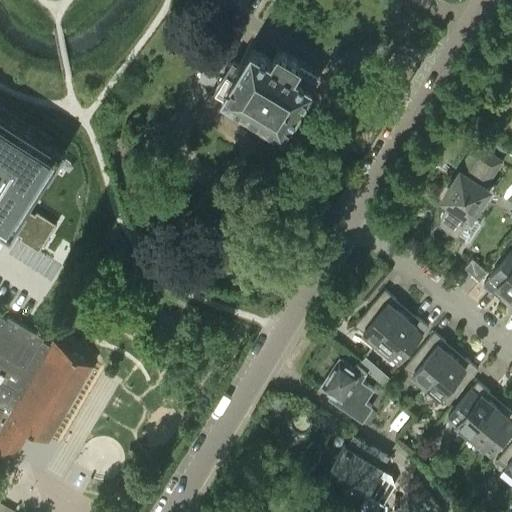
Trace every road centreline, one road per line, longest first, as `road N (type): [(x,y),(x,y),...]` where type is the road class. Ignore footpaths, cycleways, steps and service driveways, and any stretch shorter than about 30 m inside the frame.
road 1 (residential): [(173,511),(352,218)]
road 2 (residential): [(352,218),(469,27)]
road 3 (residential): [(511,355),(352,218)]
